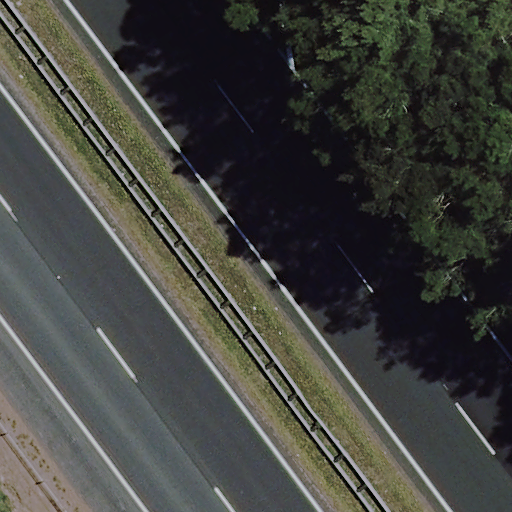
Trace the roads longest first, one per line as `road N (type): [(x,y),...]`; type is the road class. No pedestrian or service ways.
road 1 (motorway): [(167,0),(511,462)]
road 2 (motorway): [(254,511),(0,168)]
